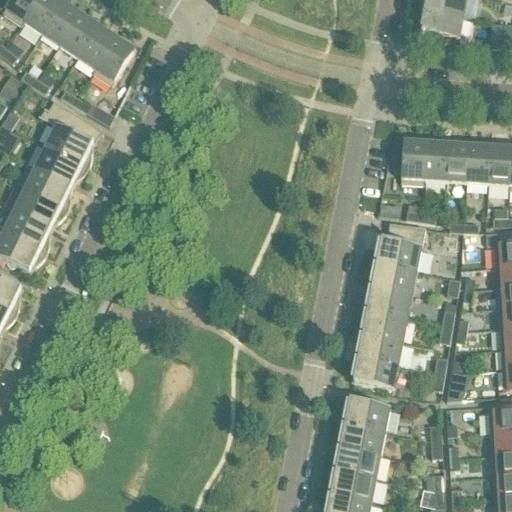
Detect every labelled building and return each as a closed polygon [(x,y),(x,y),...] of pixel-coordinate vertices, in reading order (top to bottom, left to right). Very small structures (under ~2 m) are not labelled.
[(15,0),(3,19),(21,31),(42,0),(15,0)] [(52,0),(42,0),(21,31),(22,32),(25,28),(42,39),(63,7),(52,0)] [(422,12),(422,13),(464,22),(468,0),(466,0),(428,0),(427,2),(426,4),(424,7),(423,9),(422,12)] [(63,7),(42,39),(60,51),(81,19),(63,7)] [(464,22),(422,13),(421,16),(421,20),(421,21),(422,23),(423,26),(423,30),(423,33),(422,36),(459,44),(464,22)] [(81,19),(60,51),(78,63),(99,31),(81,19)] [(491,29),(491,53),(503,53),(503,29),(491,29)] [(511,29),(503,29),(503,53),(511,53),(511,29)] [(99,31),(78,63),(95,75),(93,79),(117,43),(99,31)] [(117,43),(93,79),(112,92),(136,56),(117,43)] [(7,53),(2,60),(13,69),(18,62),(7,53)] [(22,83),(33,91),(38,84),(27,76),(22,83)] [(0,97),(15,108),(27,89),(12,78),(0,97)] [(38,84),(33,91),(45,99),(50,92),(38,84)] [(61,103),(74,110),(78,102),(66,95),(61,103)] [(78,102),(74,110),(110,131),(116,121),(92,107),(91,109),(78,102)] [(45,114),(40,123),(57,131),(46,152),(89,173),(90,170),(91,167),(92,165),(92,159),(93,156),(93,154),(94,151),(95,149),(97,146),(98,144),(100,142),(102,140),(104,139),(100,135),(101,134),(54,106),(48,116),(45,114)] [(10,117),(1,131),(10,137),(19,123),(10,117)] [(10,137),(1,131),(0,132),(0,150),(1,151),(10,137)] [(401,190),(423,191),(426,148),(404,146),(401,190)] [(426,148),(423,191),(424,191),(424,187),(445,188),(448,149),(426,148)] [(448,149),(445,188),(467,189),(469,151),(448,149)] [(469,151),(467,189),(488,191),(491,152),(469,151)] [(46,152),(35,174),(74,193),(76,189),(77,187),(79,185),(80,184),(83,181),(85,179),(87,177),(89,173),(46,152)] [(511,153),(491,152),(488,191),(509,192),(509,197),(511,157),(511,153)] [(35,174),(25,195),(68,216),(69,213),(70,209),(71,207),(71,202),(72,198),(73,195),(74,193),(35,174)] [(25,195),(14,217),(53,236),(54,232),(56,230),(58,228),(63,224),(65,222),(67,219),(68,216),(25,195)] [(406,226),(421,228),(421,218),(407,216),(406,226)] [(14,217),(3,238),(47,259),(47,258),(48,256),(48,255),(49,253),(49,250),(50,245),(50,244),(50,241),(52,238),(53,236),(14,217)] [(421,218),(421,228),(435,230),(436,220),(421,218)] [(493,233),(508,232),(508,223),(493,223),(493,233)] [(449,237),(463,238),(464,229),(450,228),(449,237)] [(370,267),(370,268),(417,278),(425,236),(390,229),(386,246),(380,245),(379,249),(378,251),(376,255),(373,259),(372,261),(371,265),(370,267)] [(464,229),(463,238),(478,239),(478,230),(464,229)] [(3,238),(0,245),(0,263),(31,279),(33,276),(35,273),(38,270),(41,267),(42,266),(45,263),(46,261),(47,259),(3,238)] [(488,252),(495,251),(496,273),(511,272),(511,239),(487,241),(488,252)] [(417,278),(370,268),(369,270),(369,272),(369,275),(369,277),(370,280),(370,282),(371,286),(370,289),(370,293),(412,301),(417,278)] [(511,272),(496,273),(496,274),(501,274),(502,293),(498,293),(498,294),(511,292),(511,272)] [(450,283),(448,300),(458,301),(460,285),(450,283)] [(467,283),(465,295),(474,296),(475,284),(467,283)] [(0,284),(0,311),(17,320),(17,319),(18,317),(19,313),(19,310),(20,307),(20,303),(21,299),(22,297),(23,296),(0,284)] [(511,292),(498,294),(499,314),(511,313),(511,292)] [(361,313),(360,315),(408,325),(412,301),(370,293),(369,295),(368,299),(367,302),(364,306),(362,309),(361,313)] [(465,295),(463,306),(472,307),(474,296),(465,295)] [(0,311),(0,338),(1,339),(3,337),(5,334),(7,331),(9,330),(12,327),(13,325),(15,323),(17,320),(0,311)] [(511,313),(499,314),(500,335),(511,333),(511,313)] [(408,325),(360,315),(360,317),(360,319),(360,321),(360,325),(361,330),(361,334),(361,336),(361,339),(361,340),(403,348),(408,325)] [(445,315),(442,332),(453,334),(456,316),(445,315)] [(460,324),(458,336),(467,337),(469,325),(460,324)] [(442,332),(440,347),(450,349),(453,334),(442,332)] [(511,333),(500,335),(501,355),(511,354),(511,333)] [(458,336),(457,347),(465,348),(467,337),(458,336)] [(352,360),(351,362),(398,372),(403,348),(361,340),(360,342),(359,346),(357,349),(355,353),(353,355),(352,358),(352,359),(352,360)] [(511,354),(501,355),(502,375),(511,374),(511,354)] [(437,365),(435,379),(445,381),(448,364),(438,362),(438,360),(430,359),(430,363),(437,365)] [(398,372),(351,362),(351,366),(351,367),(351,370),(351,372),(352,375),(352,377),(352,379),(352,381),(352,385),(352,388),(394,396),(398,372)] [(454,365),(452,377),(461,379),(463,366),(454,365)] [(511,374),(502,375),(504,398),(511,397),(511,374)] [(452,377),(449,389),(459,390),(461,379),(452,377)] [(445,381),(435,379),(432,394),(442,396),(445,381)] [(459,390),(449,389),(447,406),(461,405),(467,392),(459,390)] [(339,426),(338,429),(385,438),(390,414),(348,405),(348,408),(346,412),(345,415),(342,419),(341,422),(340,424),(339,425),(339,426)] [(511,415),(489,417),(490,439),(511,437),(511,415)] [(385,438),(338,429),(338,430),(338,432),(338,435),(338,437),(338,439),(339,442),(339,443),(339,447),(339,450),(339,453),(381,461),(385,438)] [(457,429),(447,430),(447,441),(458,441),(457,429)] [(430,432),(431,448),(442,447),(441,431),(430,432)] [(511,437),(490,439),(492,461),(511,459),(511,437)] [(442,447),(431,448),(432,465),(443,464),(442,447)] [(458,450),(448,451),(449,463),(459,463),(458,450)] [(329,473),(329,476),(376,485),(381,461),(339,453),(338,457),(336,460),(335,463),(332,468),(331,470),(330,471),(329,473)] [(511,459),(492,461),(493,482),(511,481),(511,459)] [(459,463),(449,463),(450,475),(460,475),(459,463)] [(376,485),(329,476),(328,480),(328,483),(329,486),(329,489),(330,493),(330,497),(330,498),(329,500),(371,509),(376,485)] [(444,480),(433,481),(427,481),(428,495),(434,495),(434,497),(445,497),(444,480)] [(511,481),(493,482),(494,504),(511,502),(511,481)] [(461,494),(451,494),(451,506),(461,505),(461,494)] [(445,511),(445,497),(434,497),(434,511),(445,511)] [(370,511),(371,509),(329,500),(328,504),(327,506),(326,510),(325,511),(324,511),(370,511)] [(511,511),(511,502),(494,504),(494,511),(511,511)]
